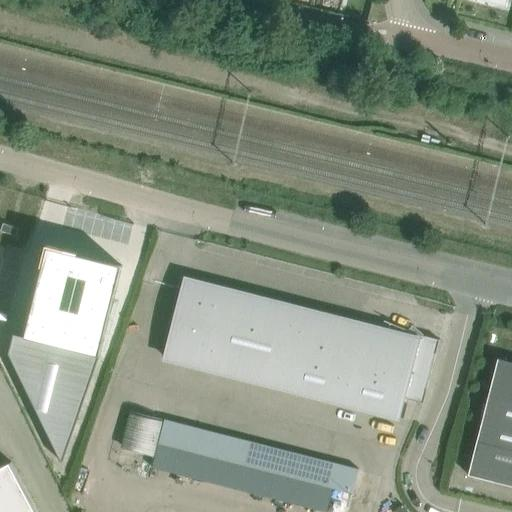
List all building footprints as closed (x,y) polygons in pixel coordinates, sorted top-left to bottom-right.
[(0,231),(16,236),(18,229),(3,224),(0,231)] [(43,267),(25,337),(12,334),(7,353),(62,463),(100,356),(122,266),(118,265),(118,266),(48,248),(43,267)] [(423,403),(439,340),(423,336),(422,339),(389,331),(390,325),(392,325),(392,324),(389,323),(387,331),(185,279),(164,358),(399,418),(404,398),(423,403)] [(511,486),(511,366),(500,364),(501,359),(498,359),(468,475),(511,486)] [(130,412),(122,446),(154,455),(156,444),(162,419),(130,411),(130,412)] [(0,511),(37,511),(11,462),(0,467),(0,511)] [(359,470),(358,469),(355,481),(335,476),(332,489),(353,494),(359,470)]
